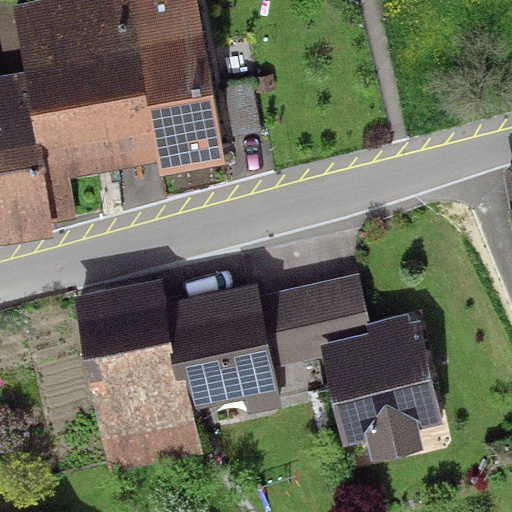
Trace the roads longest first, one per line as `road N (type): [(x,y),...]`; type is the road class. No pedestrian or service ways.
road 1 (residential): [(0,273),(511,147)]
road 2 (track): [(470,159),(511,286)]
